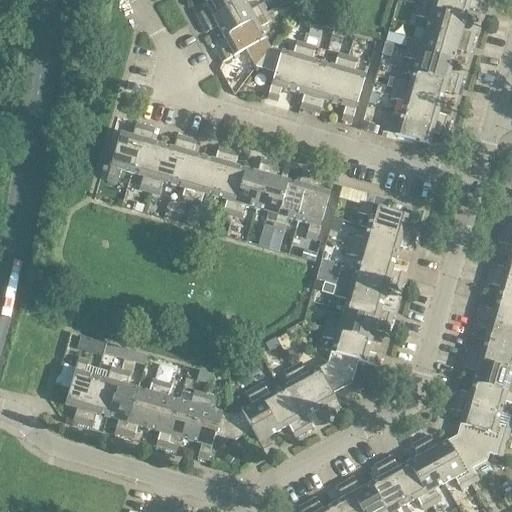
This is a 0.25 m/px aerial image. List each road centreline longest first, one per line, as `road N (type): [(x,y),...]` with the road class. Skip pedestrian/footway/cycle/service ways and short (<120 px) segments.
road 1 (residential): [(245,496),(407,400),(477,176)]
road 2 (residential): [(477,176),(196,99),(141,0)]
road 3 (tertiary): [(0,408),(47,447),(233,501)]
